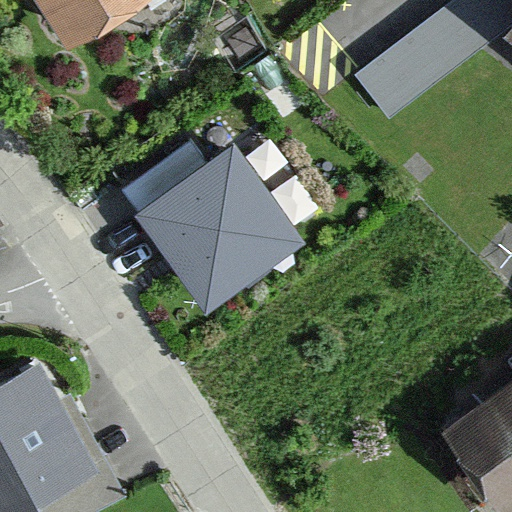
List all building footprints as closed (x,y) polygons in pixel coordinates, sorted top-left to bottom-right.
[(36,0),(69,50),(145,0),(36,0)] [(356,0),(331,18),(358,56),(435,0),(356,0)] [(511,0),(450,0),(353,74),(389,119),(511,27),(511,0)] [(232,127),(135,197),(206,295),(303,224),(232,127)] [(511,362),(511,381),(451,427),(511,508),(511,507),(511,357),(510,360),(511,362)] [(40,363),(0,384),(0,511),(9,511),(96,467),(40,363)]
